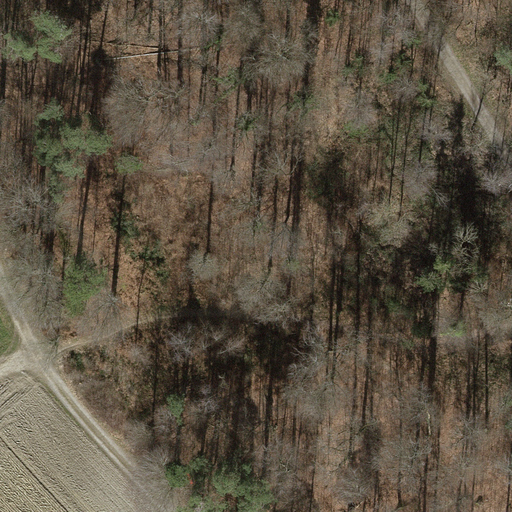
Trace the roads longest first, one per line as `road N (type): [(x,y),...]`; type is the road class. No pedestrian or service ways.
road 1 (track): [(0,261),(45,342),(200,511)]
road 2 (track): [(511,196),(415,0)]
